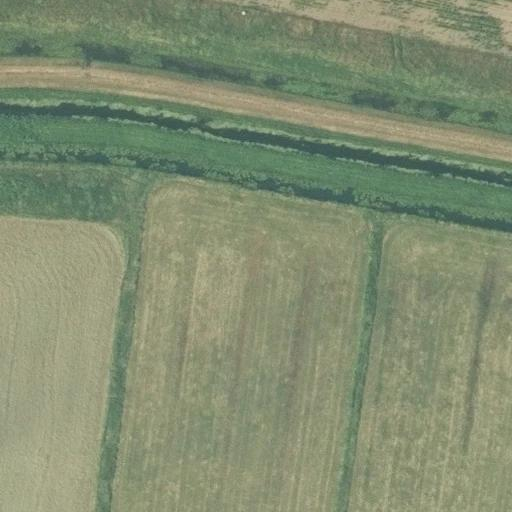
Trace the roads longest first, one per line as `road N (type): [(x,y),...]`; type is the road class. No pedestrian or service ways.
road 1 (track): [(0,74),(140,86),(511,151)]
road 2 (track): [(511,202),(128,137),(0,129)]
